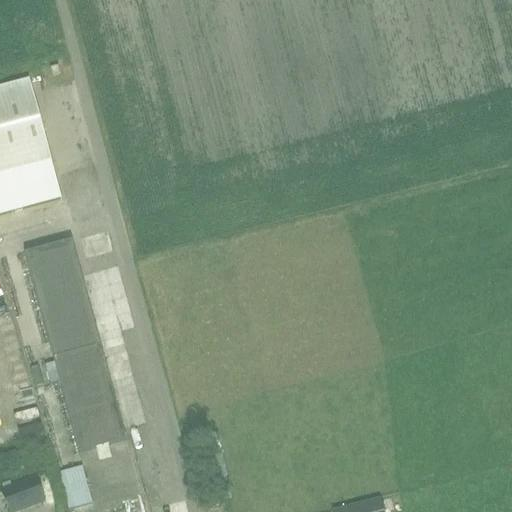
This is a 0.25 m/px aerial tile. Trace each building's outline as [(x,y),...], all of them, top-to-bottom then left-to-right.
[(57,80),(64,78),(62,70),(55,72),(57,80)] [(0,94),(0,178),(54,164),(33,85),(0,94)] [(83,457),(130,444),(76,245),(29,258),(83,457)] [(0,494),(6,511),(23,511),(45,504),(36,477),(0,490),(0,494)] [(337,511),(381,511),(379,502),(337,511)]
